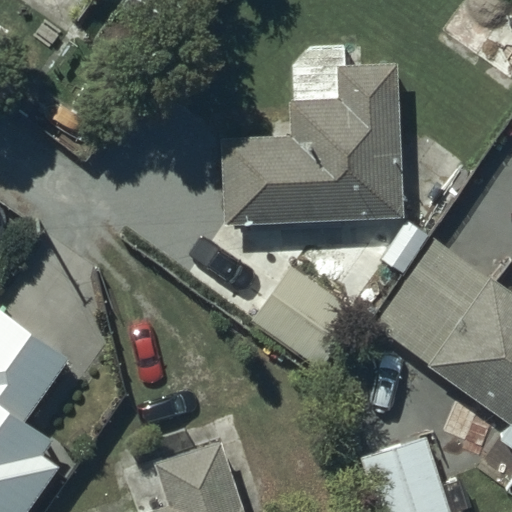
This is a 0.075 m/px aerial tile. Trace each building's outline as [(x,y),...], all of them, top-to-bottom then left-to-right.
[(511,1),(511,0),(450,0),(437,21),(477,49),(469,61),(500,83),(508,72),(511,74),(511,73),(511,8),(509,6),(511,1)] [(217,125),(221,212),(403,205),(397,57),(346,59),(345,34),(289,36),(291,89),(287,89),(288,123),(217,125)] [(511,283),(434,228),(372,315),(508,414),(496,431),(511,442),(511,283)] [(358,300),(287,255),(248,317),(320,361),(358,300)] [(0,299),(0,511),(18,511),(57,455),(42,444),(53,427),(26,409),(68,345),(0,299)] [(424,423),(355,447),(377,511),(433,511),(453,505),(424,423)] [(166,496),(115,511),(246,511),(220,426),(151,448),(166,496)]
